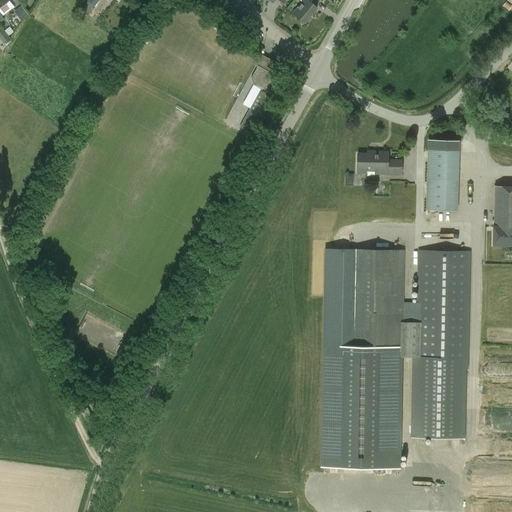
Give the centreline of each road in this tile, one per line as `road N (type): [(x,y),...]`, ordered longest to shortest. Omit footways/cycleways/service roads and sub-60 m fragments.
road 1 (tertiary): [(89,511),(101,467),(317,72)]
road 2 (track): [(0,230),(101,467)]
road 3 (residential): [(455,106),(422,122),(403,121),(317,72)]
